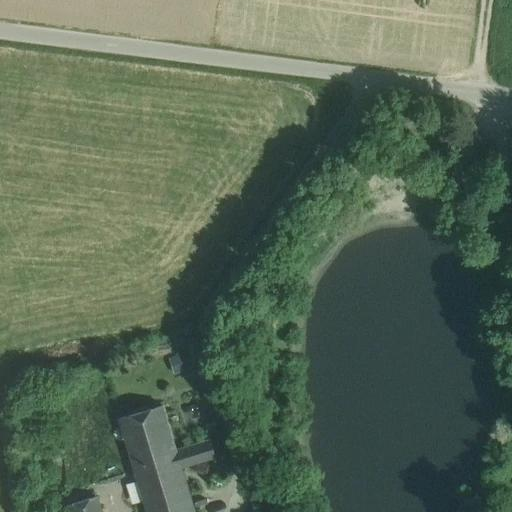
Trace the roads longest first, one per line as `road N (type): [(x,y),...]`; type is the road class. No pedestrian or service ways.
road 1 (unclassified): [(363,76),(355,107),(219,293),(197,343),(239,502)]
road 2 (unclassified): [(363,76),(0,30)]
road 3 (unclassified): [(511,95),(363,76)]
